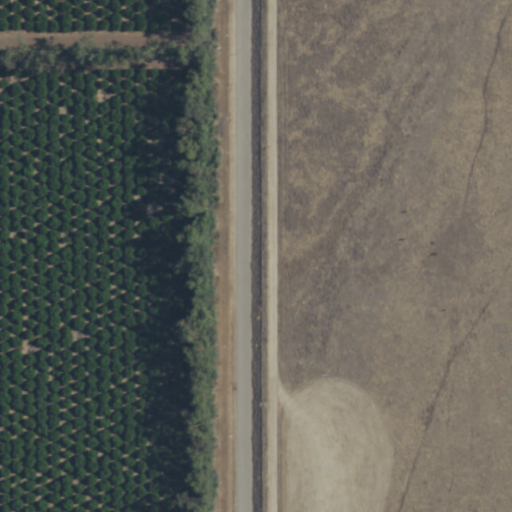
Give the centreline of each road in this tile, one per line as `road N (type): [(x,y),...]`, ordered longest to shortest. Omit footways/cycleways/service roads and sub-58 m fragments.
road 1 (tertiary): [(248,511),(245,0)]
road 2 (track): [(402,511),(438,408),(511,274)]
